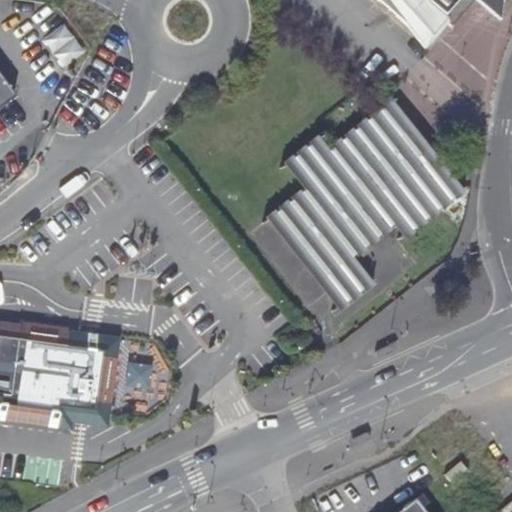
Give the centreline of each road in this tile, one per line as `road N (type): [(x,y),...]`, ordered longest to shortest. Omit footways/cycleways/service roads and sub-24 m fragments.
road 1 (tertiary): [(511,334),(124,511)]
road 2 (unclassified): [(0,226),(133,121),(162,63)]
road 3 (primary): [(509,129),(496,190),(511,294)]
road 4 (unclassified): [(162,63),(196,69),(225,51),(235,19),(230,0)]
